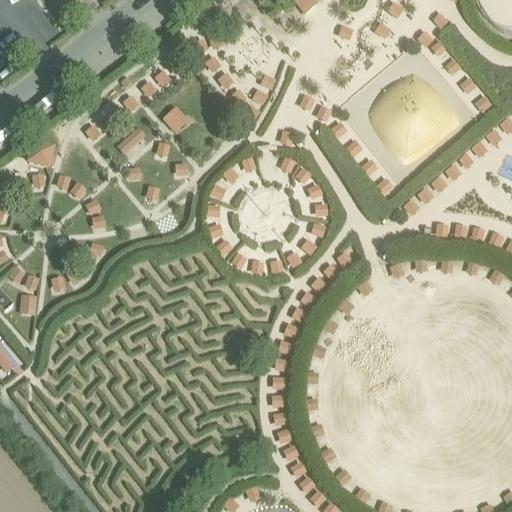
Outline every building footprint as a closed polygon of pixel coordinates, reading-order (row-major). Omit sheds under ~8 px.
[(288,0),(303,18),(318,6),(313,0),(288,0)] [(412,67),(356,114),(406,171),(461,124),(412,67)] [(174,134),(187,124),(176,109),(163,119),(174,134)] [(138,129),(114,146),(121,156),(145,139),(138,129)] [(50,172),(55,148),(31,144),(27,167),(50,172)] [(268,186),(249,189),(235,203),(230,222),(236,240),(251,252),(271,254),(288,245),(298,229),(297,209),(286,193),(268,186)] [(36,302),(22,302),(22,316),(35,316),(36,302)] [(430,302),(426,368),(496,372),(500,306),(430,302)] [(14,370),(0,352),(0,372),(4,378),(14,370)] [(252,489),(242,493),(246,504),(256,500),(252,489)] [(227,500),(219,508),(222,511),(230,511),(235,508),(227,500)]
